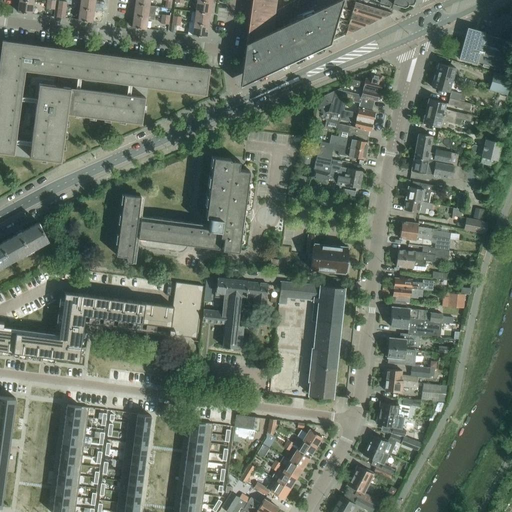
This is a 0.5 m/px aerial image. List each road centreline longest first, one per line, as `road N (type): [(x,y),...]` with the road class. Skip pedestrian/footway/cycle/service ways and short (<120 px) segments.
road 1 (tertiary): [(0,217),(427,20)]
road 2 (residential): [(0,373),(238,405)]
road 3 (residential): [(378,225),(427,20)]
road 4 (residential): [(357,420),(378,225)]
road 5 (residential): [(191,258),(261,266),(268,211)]
road 6 (residential): [(227,51),(107,34)]
